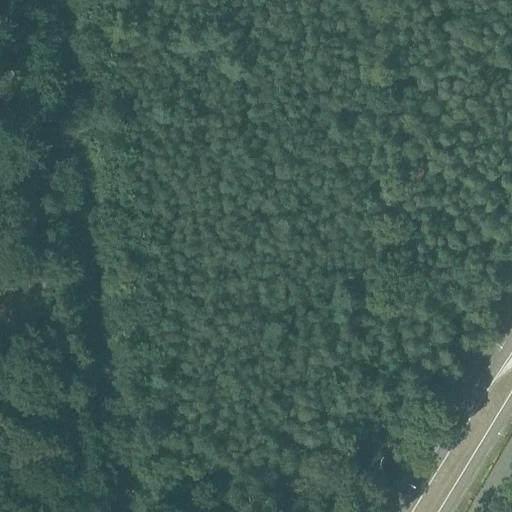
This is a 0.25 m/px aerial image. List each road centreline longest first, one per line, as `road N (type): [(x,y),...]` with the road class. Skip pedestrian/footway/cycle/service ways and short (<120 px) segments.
road 1 (unclassified): [(119,511),(44,0)]
road 2 (primary): [(511,329),(402,511)]
road 3 (primary): [(440,511),(511,389)]
